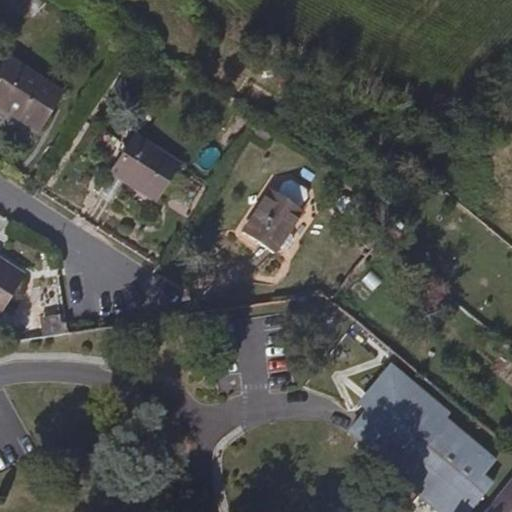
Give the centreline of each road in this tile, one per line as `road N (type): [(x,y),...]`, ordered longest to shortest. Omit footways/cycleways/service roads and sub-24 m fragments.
road 1 (unknown): [(208,423),(267,411),(311,413),(337,427),(421,511)]
road 2 (residential): [(0,198),(71,244),(111,295)]
